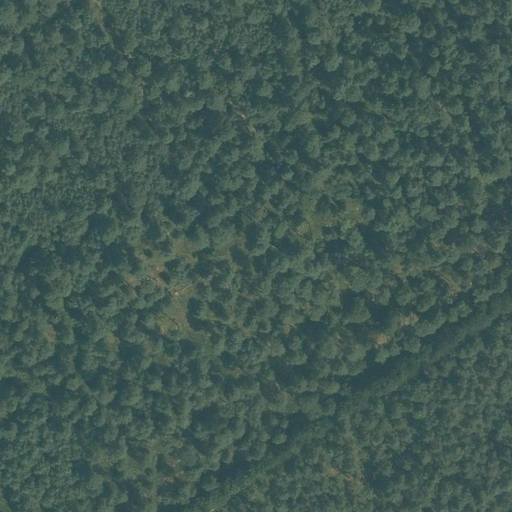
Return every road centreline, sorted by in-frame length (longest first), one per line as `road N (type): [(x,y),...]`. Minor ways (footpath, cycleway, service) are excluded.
road 1 (track): [(106,0),(158,120),(183,126),(203,101),(225,98),(286,143),(317,95),(372,104),(375,81),(399,62),(431,67),(457,53),(494,60),(511,51)]
road 2 (track): [(196,511),(511,295)]
